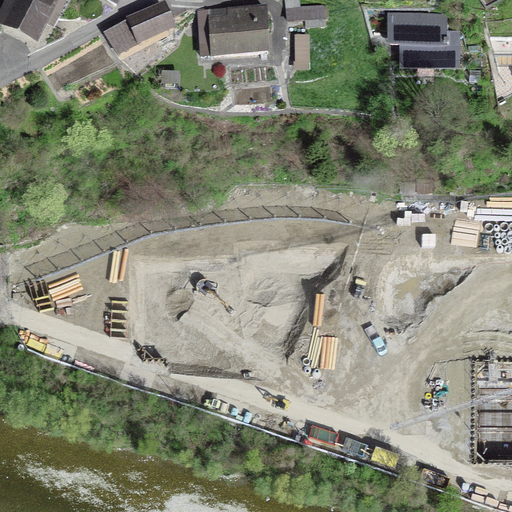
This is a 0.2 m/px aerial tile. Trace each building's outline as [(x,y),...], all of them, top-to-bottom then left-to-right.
[(0,21),(36,40),(56,0),(3,0),(0,6),(0,21)] [(167,12),(133,22),(139,43),(176,32),(167,12)] [(265,13),(205,17),(208,62),(268,58),(265,13)] [(511,13),(486,17),(494,56),(511,57),(511,13)] [(444,17),(387,17),(386,48),(444,48),(444,17)] [(139,43),(133,22),(107,38),(119,55),(139,43)] [(506,274),(146,274),(146,358),(238,358),(333,358),(417,358),(506,358),(506,274)]
